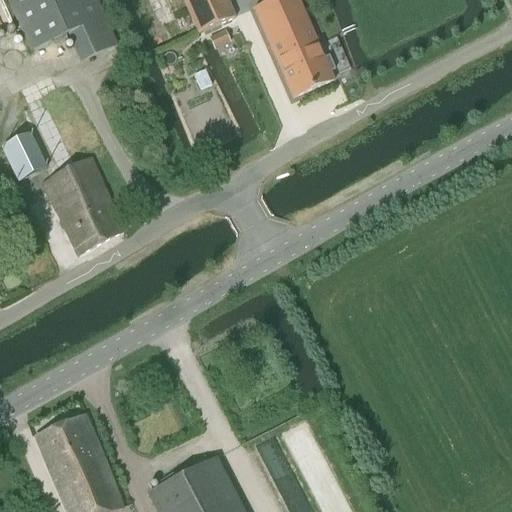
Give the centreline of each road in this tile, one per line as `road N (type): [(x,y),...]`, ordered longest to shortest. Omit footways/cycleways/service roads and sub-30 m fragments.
road 1 (unclassified): [(234,188),(511,35)]
road 2 (tertiary): [(0,412),(267,257)]
road 3 (tertiary): [(267,257),(511,127)]
road 4 (unclassified): [(0,321),(234,188)]
